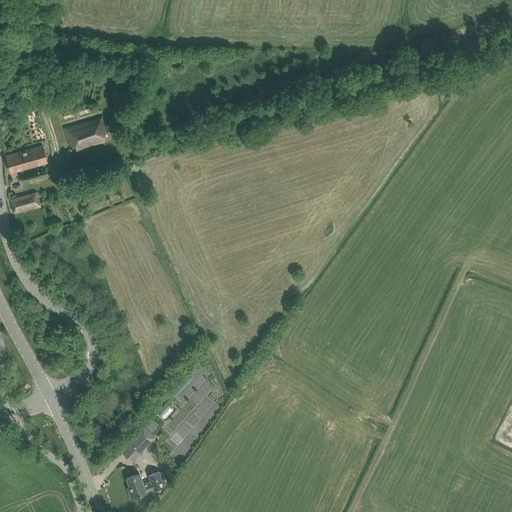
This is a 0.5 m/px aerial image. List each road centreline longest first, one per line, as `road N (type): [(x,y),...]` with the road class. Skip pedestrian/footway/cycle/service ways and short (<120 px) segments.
road 1 (tertiary): [(50,395),(82,376),(91,342),(18,267),(0,208)]
road 2 (tertiary): [(98,511),(50,395)]
